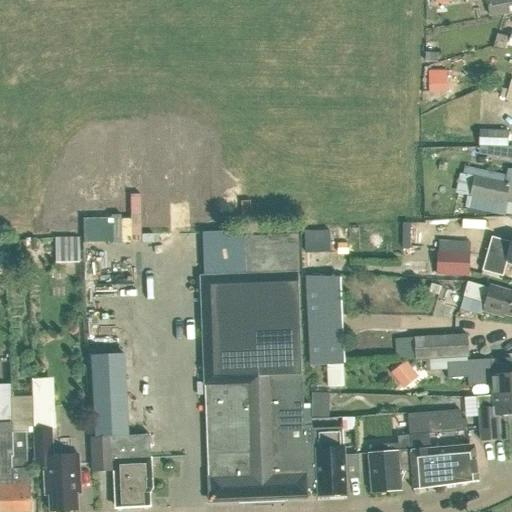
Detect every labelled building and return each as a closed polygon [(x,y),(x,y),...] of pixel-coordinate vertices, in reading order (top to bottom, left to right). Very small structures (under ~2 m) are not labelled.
[(511,11),(511,0),(486,0),(490,16),(511,11)] [(429,72),(429,95),(448,95),(448,72),(429,72)] [(511,129),(486,129),(485,156),(511,156),(511,129)] [(505,203),(509,182),(474,175),(470,196),(505,203)] [(136,216),(117,217),(118,243),(147,241),(145,193),(135,194),(136,216)] [(408,222),(407,245),(416,245),(416,222),(408,222)] [(310,251),(335,251),(335,230),(310,230),(310,251)] [(504,278),(508,263),(511,264),(511,243),(498,239),(492,238),(483,272),(504,278)] [(79,239),(56,239),(57,264),(80,263),(79,239)] [(468,275),(470,252),(438,251),(437,273),(468,275)] [(313,449),(312,428),(311,426),(304,427),(302,376),(298,272),(200,276),(210,500),(307,496),(307,488),(311,487),(310,449),(313,449)] [(310,365),(344,363),(339,274),(305,275),(310,365)] [(489,289),(467,283),(462,300),(484,306),(483,312),(503,318),(504,314),(511,316),(511,294),(511,295),(511,293),(490,287),(489,289)] [(416,360),(469,358),(467,336),(415,338),(416,360)] [(125,352),(91,353),(95,437),(116,436),(129,436),(125,352)] [(404,387),(418,376),(406,360),(391,372),(404,387)] [(492,396),(511,394),(511,373),(487,375),(486,360),(446,362),(447,379),(467,378),(468,386),(491,385),(492,396)] [(311,389),(345,387),(344,363),(310,365),(311,389)] [(35,430),(53,430),(57,429),(57,413),(48,414),(47,380),(34,380),(35,430)] [(511,394),(492,396),(493,408),(479,409),(481,442),(499,441),(497,417),(511,415),(511,394)] [(0,423),(13,423),(13,409),(12,409),(12,398),(0,398),(0,423)] [(13,409),(13,423),(26,422),(26,408),(13,409)] [(461,420),(459,419),(458,411),(427,415),(404,418),(406,438),(413,490),(454,485),(477,482),(473,446),(426,452),(425,436),(466,431),(465,420),(461,420)] [(0,423),(0,434),(14,434),(13,423),(0,423)] [(343,427),(312,428),(313,449),(310,449),(311,487),(317,487),(317,495),(319,495),(319,497),(332,497),(334,494),(346,494),(343,427)] [(80,455),(54,456),(53,430),(35,430),(36,470),(46,470),(46,491),(50,491),(50,510),(78,509),(78,490),(81,490),(80,455)] [(14,480),(14,511),(31,511),(30,469),(28,469),(26,433),(14,434),(15,456),(12,456),(12,480),(14,480)] [(0,511),(14,511),(14,480),(12,480),(12,456),(15,456),(14,434),(0,434),(0,511)] [(145,459),(145,457),(152,457),(152,435),(129,436),(116,436),(95,437),(91,437),(92,472),(116,471),(117,507),(150,506),(150,494),(153,490),(152,459),(145,459)] [(371,493),(400,491),(399,480),(408,480),(405,439),(395,439),(396,446),(388,446),(388,447),(370,448),(370,454),(368,454),(371,493)]
